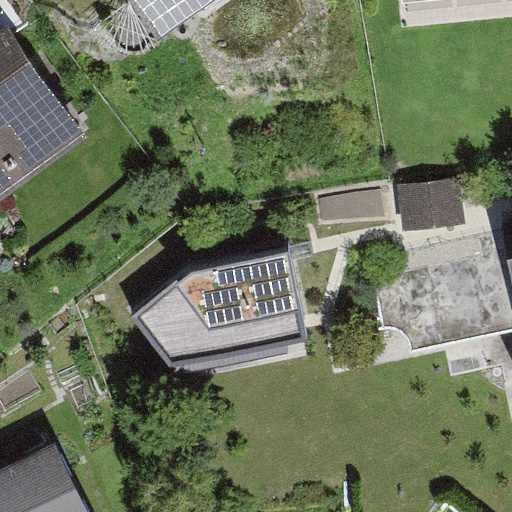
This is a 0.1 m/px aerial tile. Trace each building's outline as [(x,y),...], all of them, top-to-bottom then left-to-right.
[(216,0),(130,0),(160,42),(216,0)] [(0,210),(1,212),(105,137),(25,28),(0,46),(0,210)] [(396,185),(404,232),(465,225),(461,178),(396,185)] [(310,342),(289,241),(190,264),(132,313),(173,368),(310,342)] [(0,480),(0,511),(105,511),(71,445),(0,480)]
